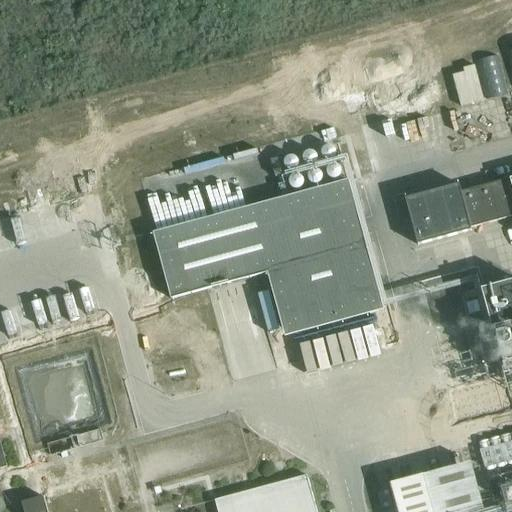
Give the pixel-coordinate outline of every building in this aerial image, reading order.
[(497,54),(477,60),(488,99),(507,94),(497,54)] [(412,140),(411,112),(394,113),(395,141),(412,140)] [(423,116),(411,120),(416,134),(427,130),(423,116)] [(323,136),(350,130),(348,120),(321,127),(323,136)] [(511,177),(461,192),(471,227),(511,216),(511,177)] [(385,309),(349,180),(252,207),(153,233),(171,299),(267,273),(285,337),(385,309)] [(459,184),(405,198),(418,244),(471,230),(471,227),(461,192),(459,184)] [(511,281),(482,289),(504,373),(511,371),(511,281)] [(477,299),(466,302),(469,314),(480,312),(477,299)] [(355,359),(411,346),(404,314),(347,327),(355,359)] [(336,334),(314,336),(318,368),(340,365),(336,334)] [(462,356),(484,351),(480,335),(458,340),(462,356)] [(306,372),(317,371),(313,341),(303,342),(306,372)] [(491,458),(409,474),(416,511),(485,511),(501,509),(491,458)] [(316,511),(306,475),(214,499),(217,511),(316,511)] [(23,511),(47,511),(43,496),(21,502),(23,511)]
